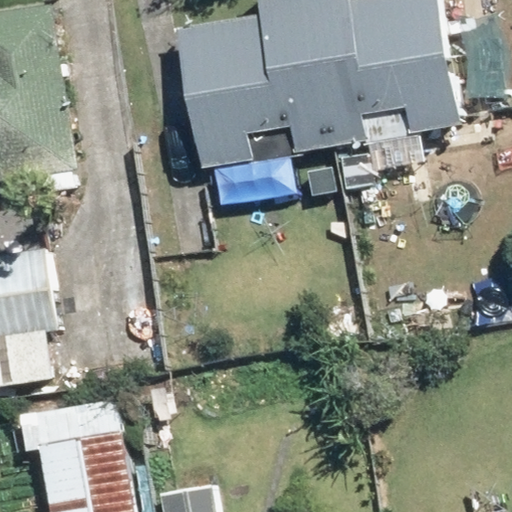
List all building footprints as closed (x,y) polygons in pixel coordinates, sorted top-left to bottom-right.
[(0,177),(96,165),(83,65),(74,0),(68,0),(0,8),(0,177)] [(464,0),(285,0),(287,5),(196,20),(220,164),(483,120),(476,47),(464,0)] [(64,252),(0,258),(0,332),(72,325),(64,252)] [(149,511),(138,427),(53,439),(63,511),(149,511)] [(235,511),(231,479),(179,486),(182,511),(235,511)]
